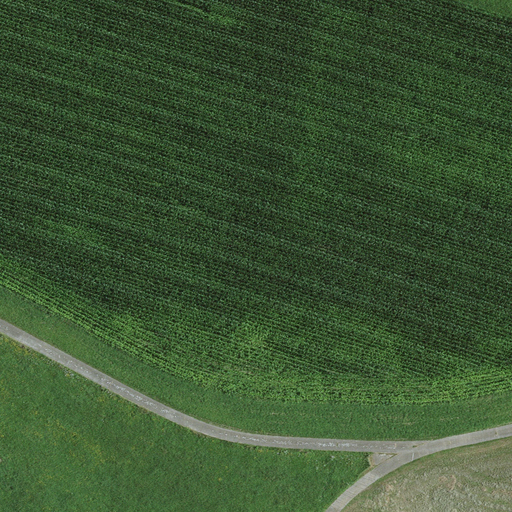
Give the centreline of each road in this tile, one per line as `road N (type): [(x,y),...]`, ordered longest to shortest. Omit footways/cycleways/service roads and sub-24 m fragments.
road 1 (track): [(425,450),(215,436),(0,327)]
road 2 (track): [(511,429),(425,450),(363,482),(337,511)]
